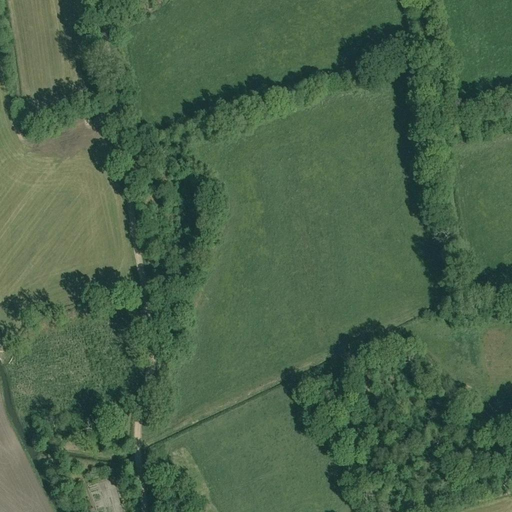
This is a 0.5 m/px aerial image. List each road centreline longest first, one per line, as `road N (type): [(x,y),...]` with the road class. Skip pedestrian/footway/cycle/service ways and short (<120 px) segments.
road 1 (track): [(124,0),(104,25),(144,286)]
road 2 (track): [(144,286),(150,353),(137,443),(143,511)]
road 3 (track): [(0,449),(106,459),(137,452)]
